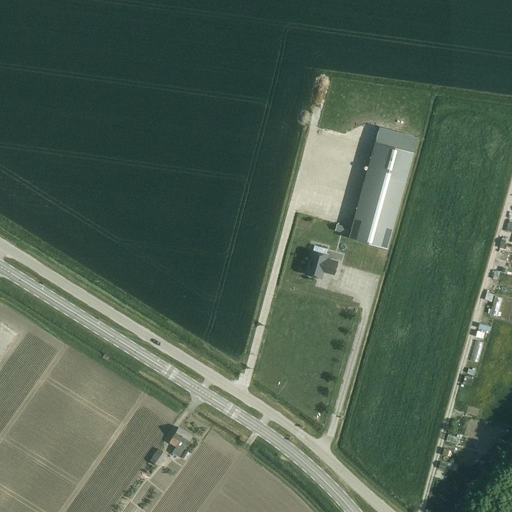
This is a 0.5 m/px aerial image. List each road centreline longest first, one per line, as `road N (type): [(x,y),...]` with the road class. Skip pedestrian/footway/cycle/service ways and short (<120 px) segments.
road 1 (unclassified): [(0,244),(270,412),(385,511)]
road 2 (secondary): [(0,266),(287,448),(353,511)]
road 3 (track): [(419,511),(511,194)]
road 4 (track): [(242,395),(291,212),(368,129)]
